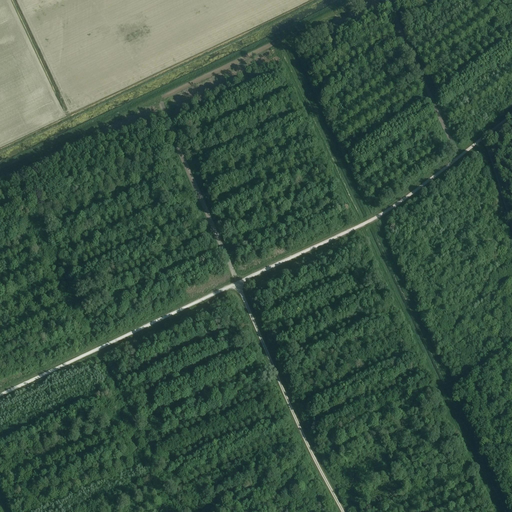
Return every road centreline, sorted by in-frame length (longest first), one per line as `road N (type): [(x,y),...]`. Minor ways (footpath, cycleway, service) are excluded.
road 1 (track): [(511,115),(362,225),(0,395)]
road 2 (track): [(0,172),(360,0)]
road 3 (track): [(496,511),(362,225)]
road 4 (track): [(237,282),(342,511)]
